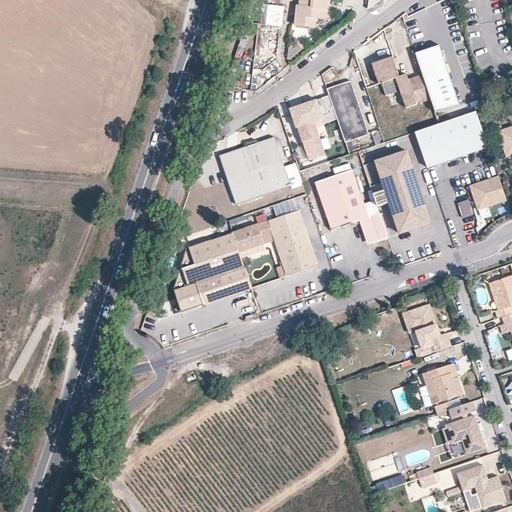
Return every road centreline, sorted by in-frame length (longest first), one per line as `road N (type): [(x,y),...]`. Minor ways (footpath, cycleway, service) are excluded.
road 1 (secondary): [(75,388),(174,94)]
road 2 (residential): [(160,363),(451,260)]
road 3 (residential): [(197,140),(270,99),(401,0)]
road 4 (residential): [(160,363),(129,324),(197,140)]
road 5 (residential): [(511,442),(451,260)]
road 6 (secondary): [(32,511),(75,388)]
road 7 (unknown): [(451,260),(414,144)]
